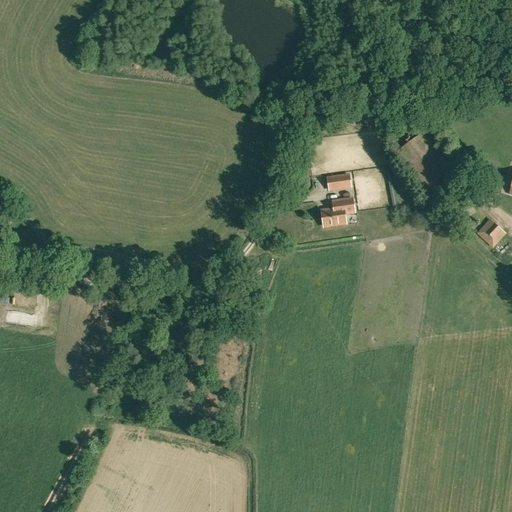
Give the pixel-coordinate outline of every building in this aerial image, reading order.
[(351,187),(349,175),(327,178),(329,190),(351,187)] [(453,214),(473,203),(460,181),(441,192),(453,214)] [(332,202),(333,209),(322,211),(324,227),(346,224),(344,213),(354,212),(353,199),(339,201),(332,202)] [(504,233),(491,220),(479,232),(492,245),(504,233)] [(22,292),(14,290),(0,288),(0,306),(19,309),(22,292)]
